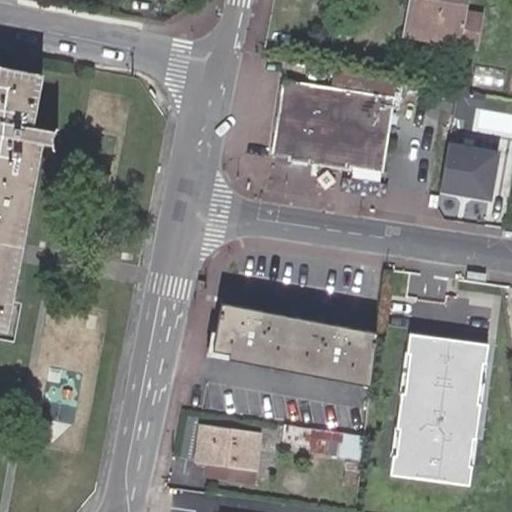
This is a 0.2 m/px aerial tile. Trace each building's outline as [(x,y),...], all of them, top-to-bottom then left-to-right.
[(409,0),(403,39),(454,48),(455,41),(412,32),(418,0),(409,0)] [(455,41),(454,48),(468,51),(475,19),(461,15),(463,0),(418,0),(412,32),(455,41)] [(20,252),(41,140),(47,140),(48,147),(54,146),(50,134),(58,127),(53,122),(49,127),(27,122),(36,72),(0,64),(0,328),(6,329),(20,252)] [(391,99),(283,84),(270,158),(285,161),(285,163),(347,173),(348,169),(379,174),(391,99)] [(503,151),(449,141),(440,193),(494,203),(503,151)] [(368,386),(374,330),(214,310),(206,363),(368,386)] [(491,345),(410,333),(390,474),(470,486),(491,345)] [(309,429),(281,425),(280,440),(307,444),(308,437),(309,429)] [(209,468),(251,473),(257,434),(200,426),(195,457),(193,466),(209,468)] [(309,429),(308,437),(321,439),(319,453),(357,457),(359,435),(309,429)] [(250,483),(251,473),(209,468),(207,476),(250,483)]
